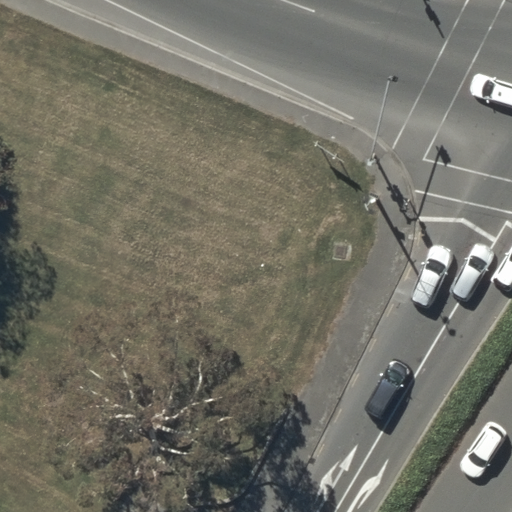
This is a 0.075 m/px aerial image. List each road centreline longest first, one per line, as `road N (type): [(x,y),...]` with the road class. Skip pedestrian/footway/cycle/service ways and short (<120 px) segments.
road 1 (tertiary): [(357,511),(390,434),(511,211)]
road 2 (trunk): [(511,75),(285,0)]
